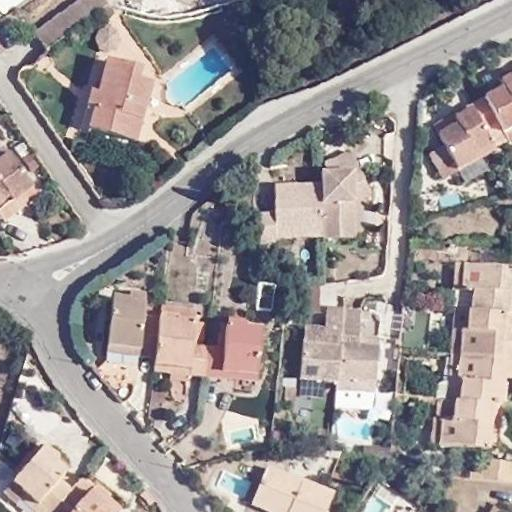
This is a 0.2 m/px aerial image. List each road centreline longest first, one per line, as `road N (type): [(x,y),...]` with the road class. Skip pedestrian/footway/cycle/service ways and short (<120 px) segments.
road 1 (residential): [(112,238),(256,138),(511,13)]
road 2 (residential): [(191,511),(76,382),(48,338),(43,301)]
road 3 (residential): [(112,238),(0,67)]
